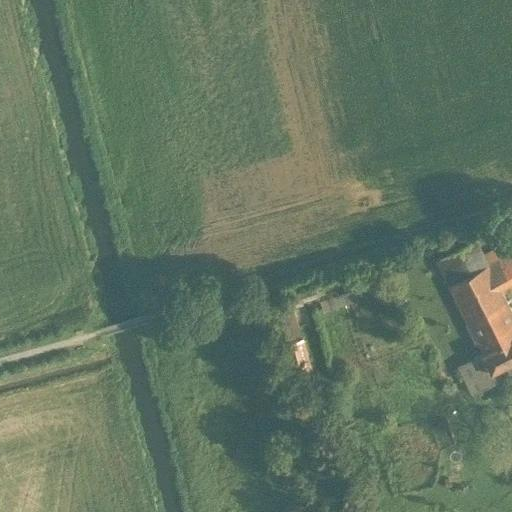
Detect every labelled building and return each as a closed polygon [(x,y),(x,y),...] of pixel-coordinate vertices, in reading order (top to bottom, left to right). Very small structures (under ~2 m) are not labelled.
[(488,262),(511,249),(511,238),(481,255),(486,263),(488,262)] [(436,258),(448,283),(486,263),(481,255),(472,239),(436,258)] [(511,280),(511,249),(488,262),(500,287),(511,280)] [(448,283),(484,351),(511,336),(511,311),(500,287),(488,262),(486,263),(448,283)] [(336,292),(338,303),(359,298),(357,287),(336,292)] [(511,336),(484,351),(492,370),(511,359),(511,336)] [(500,383),(492,370),(484,351),(456,366),(472,397),(500,383)] [(511,390),(511,391),(500,397),(511,417),(511,390)]
